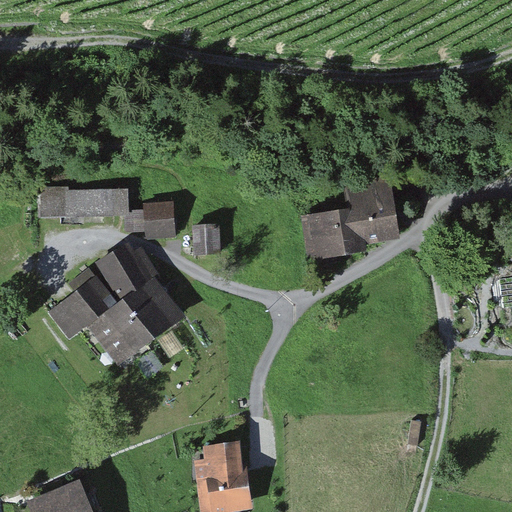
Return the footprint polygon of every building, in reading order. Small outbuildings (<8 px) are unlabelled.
[(389,186),(347,191),(350,217),(312,221),(317,260),(360,255),(359,247),(396,242),(389,186)] [(125,198),(57,199),(58,220),(126,219),(125,198)] [(170,202),(134,206),(137,237),(173,233),(170,202)] [(216,229),(195,230),(197,258),(218,256),(216,229)] [(70,343),(89,330),(156,282),(160,279),(141,252),(135,257),(127,246),(87,274),(93,283),(49,314),(70,343)] [(185,323),(156,282),(89,330),(118,370),(185,323)] [(248,511),(241,447),(209,451),(216,511),(248,511)] [(88,511),(80,487),(33,504),(35,511),(88,511)]
